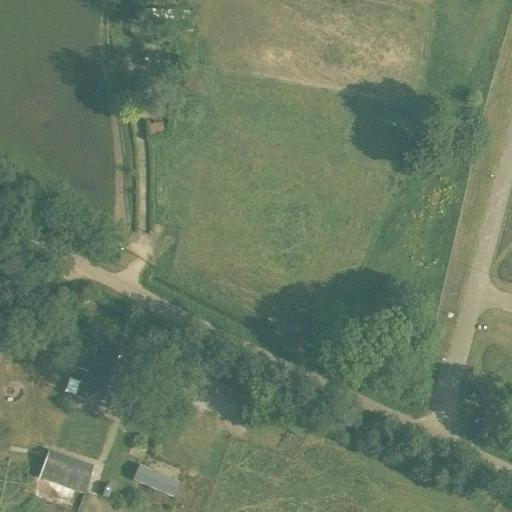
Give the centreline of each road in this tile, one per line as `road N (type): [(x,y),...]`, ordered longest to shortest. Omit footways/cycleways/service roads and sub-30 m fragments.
road 1 (unclassified): [(511,471),(83,268)]
road 2 (track): [(0,312),(83,268),(0,215)]
